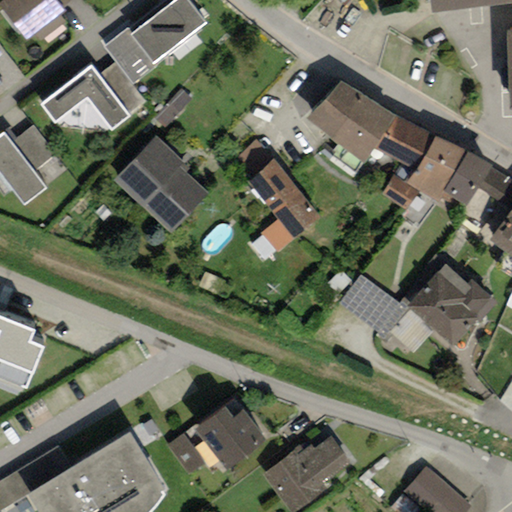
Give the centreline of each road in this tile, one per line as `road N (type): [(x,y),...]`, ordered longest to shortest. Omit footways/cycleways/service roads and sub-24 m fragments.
road 1 (residential): [(0,278),(511,473)]
road 2 (residential): [(249,0),(511,162)]
road 3 (unknown): [(123,0),(0,96)]
